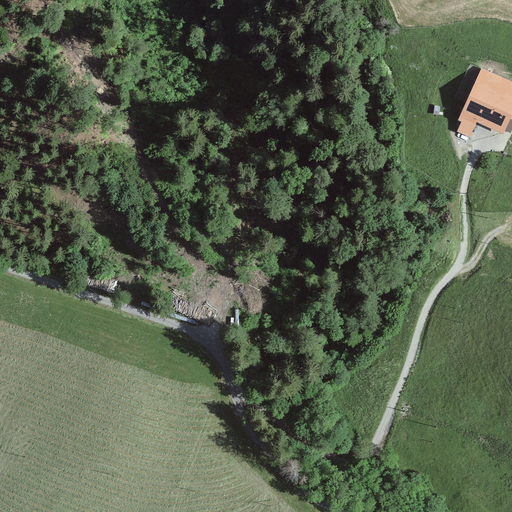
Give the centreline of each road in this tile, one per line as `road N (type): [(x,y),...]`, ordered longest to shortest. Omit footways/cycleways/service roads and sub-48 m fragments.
road 1 (unclassified): [(486,133),(463,191),(463,253),(426,307),(365,458),(339,461),(316,449),(233,379)]
road 2 (track): [(0,91),(31,153),(67,200),(202,312),(206,339)]
road 3 (unclassified): [(233,379),(196,333),(0,262)]
road 4 (unclassified): [(346,511),(311,493),(250,429),(233,379)]
